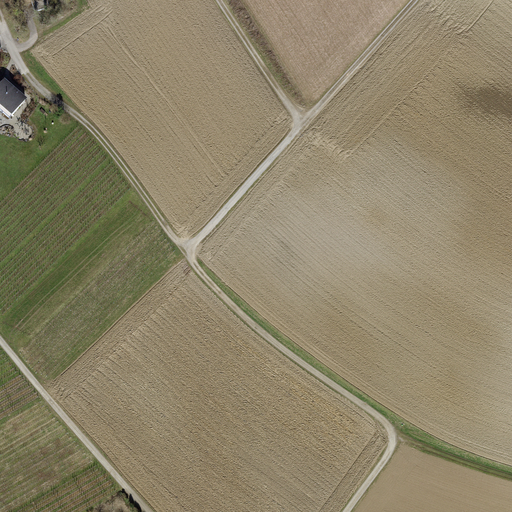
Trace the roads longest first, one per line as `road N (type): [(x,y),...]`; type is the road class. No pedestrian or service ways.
road 1 (track): [(0,16),(43,91),(86,124),(188,255),(253,323),(393,433),(511,481)]
road 2 (track): [(0,338),(149,511)]
road 3 (track): [(305,126),(188,255)]
road 4 (track): [(418,0),(305,126)]
road 5 (track): [(305,126),(221,0)]
